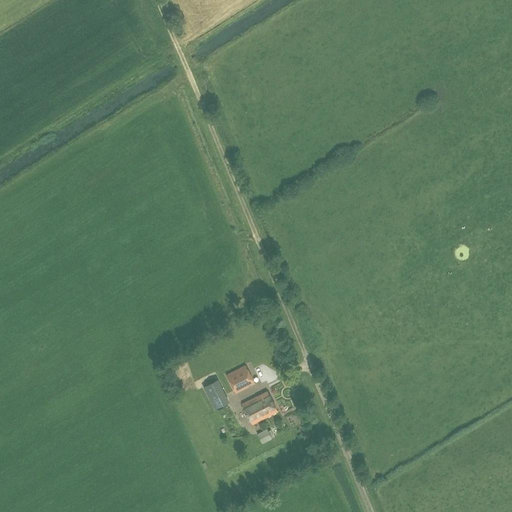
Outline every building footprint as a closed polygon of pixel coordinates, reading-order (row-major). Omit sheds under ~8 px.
[(237,393),(256,383),(247,365),(228,375),(237,393)] [(216,408),(227,403),(216,381),(205,387),(216,408)] [(267,416),(267,417),(278,411),(268,391),(243,404),(252,423),(267,416)] [(228,426),(222,429),(225,436),(231,432),(228,426)] [(264,441),(276,437),(271,426),(260,430),(264,441)]
